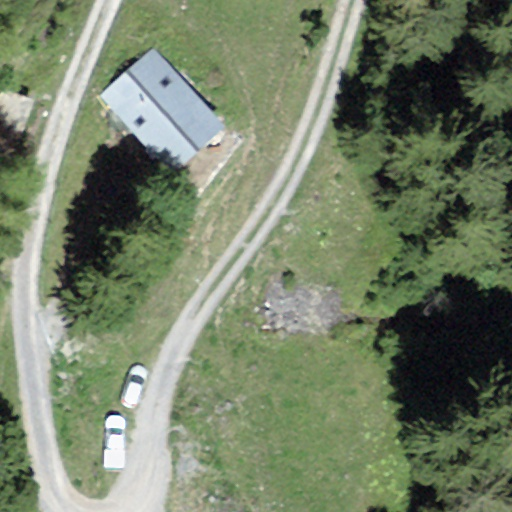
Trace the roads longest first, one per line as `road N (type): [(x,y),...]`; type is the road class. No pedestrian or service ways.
road 1 (track): [(354,0),(298,172),(186,346),(134,491),(119,511)]
road 2 (track): [(77,511),(51,444),(29,259),(104,0)]
